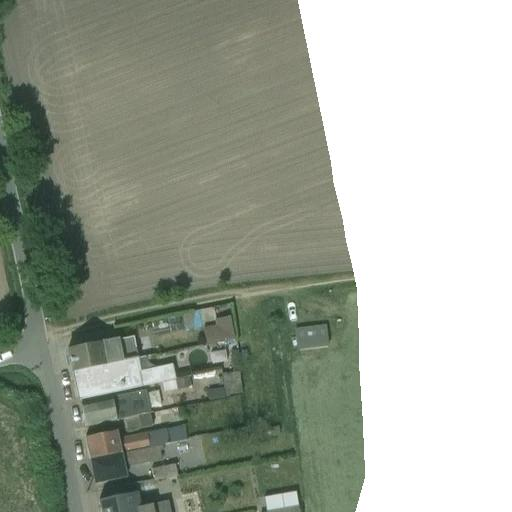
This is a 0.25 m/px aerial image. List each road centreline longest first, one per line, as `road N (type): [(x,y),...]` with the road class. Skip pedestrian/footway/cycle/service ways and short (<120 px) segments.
road 1 (track): [(40,344),(72,329),(263,290)]
road 2 (unclassified): [(0,162),(40,344)]
road 3 (residential): [(78,511),(40,344)]
